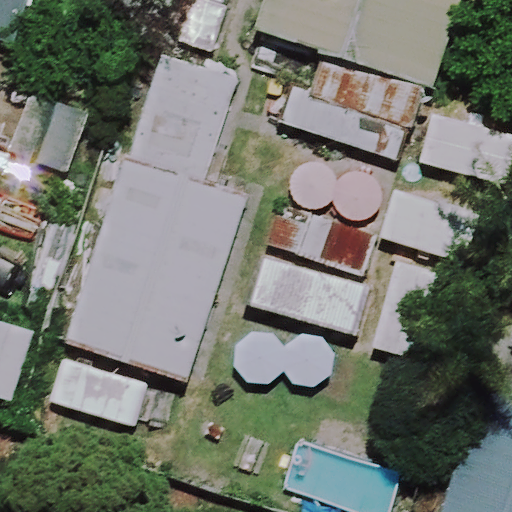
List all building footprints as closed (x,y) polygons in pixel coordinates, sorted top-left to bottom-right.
[(38,0),(0,0),(0,39),(23,47),(38,0)] [(467,0),(277,0),(267,32),(312,47),(287,123),(413,165),(467,0)] [(240,88),(162,61),(65,342),(189,384),(251,204),(206,188),(240,88)] [(0,290),(31,302),(64,216),(13,197),(0,230),(0,290)] [(511,511),(511,396),(500,393),(463,511),(511,511)]
